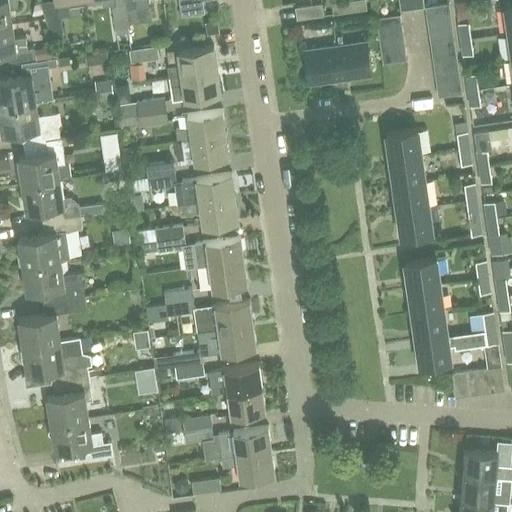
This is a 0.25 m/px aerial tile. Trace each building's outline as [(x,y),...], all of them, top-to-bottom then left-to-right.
[(17,8),(15,0),(0,0),(0,24),(14,23),(12,8),(17,8)] [(61,11),(71,10),(69,0),(56,0),(57,0),(42,2),(56,46),(63,45),(62,40),(64,40),(61,11)] [(128,18),(129,23),(153,20),(151,6),(147,6),(145,0),(125,0),(126,7),(128,18)] [(183,0),(184,1),(179,1),(181,16),(205,13),(203,0),(183,0)] [(351,10),(349,0),(332,2),(334,14),(351,11),(351,10)] [(351,10),(351,11),(368,9),(366,0),(349,0),(351,10)] [(400,0),(402,10),(413,8),(412,0),(400,0)] [(425,6),(426,14),(451,11),(449,0),(425,4),(425,6)] [(324,14),(322,2),(295,6),(297,18),(324,14)] [(426,14),(428,24),(452,20),(451,11),(426,14)] [(400,13),(376,17),(378,28),(402,25),(400,13)] [(428,24),(429,35),(454,32),(452,21),(428,24)] [(458,23),(460,39),(471,38),(469,21),(458,23)] [(27,50),(25,36),(16,37),(14,23),(0,24),(0,55),(2,65),(38,60),(36,48),(27,50)] [(402,25),(378,28),(380,40),(404,36),(402,25)] [(429,35),(431,46),(455,43),(454,32),(429,35)] [(404,36),(380,40),(381,51),(405,47),(404,36)] [(471,38),(460,39),(462,55),(474,53),(471,38)] [(337,45),(341,77),(372,73),(367,40),(337,45)] [(431,46),(433,59),(457,55),(455,43),(431,46)] [(341,77),(337,45),(306,49),(310,82),(341,77)] [(160,58),(158,46),(131,50),(132,62),(160,58)] [(179,51),(181,64),(168,65),(170,76),(218,69),(215,46),(179,51)] [(405,48),(381,51),(383,62),(407,59),(405,48)] [(433,59),(435,70),(459,67),(457,56),(433,59)] [(0,77),(0,105),(1,105),(37,100),(49,98),(49,97),(55,96),(49,62),(46,63),(46,59),(38,60),(2,65),(3,77),(0,77)] [(459,67),(435,70),(436,82),(460,78),(459,67)] [(173,99),(185,97),(221,92),(218,69),(170,76),(173,99)] [(477,73),(466,74),(465,74),(467,90),(479,88),(477,73)] [(112,77),(95,80),(97,91),(114,88),(112,77)] [(436,82),(438,95),(462,92),(460,78),(436,82)] [(114,88),(97,91),(99,101),(115,98),(114,88)] [(479,88),(467,90),(470,106),(481,105),(479,88)] [(120,116),(168,109),(166,98),(118,105),(120,116)] [(23,130),(25,142),(62,137),(58,113),(40,116),(37,100),(1,105),(4,121),(2,121),(4,133),(23,130)] [(177,139),(191,137),(191,138),(227,132),(224,108),(188,114),(190,128),(176,130),(177,139)] [(169,121),(168,110),(120,116),(118,116),(120,126),(142,123),(142,125),(169,121)] [(390,158),(423,153),(419,127),(386,132),(390,158)] [(490,129),(473,131),(479,167),(490,166),(487,149),(493,148),(490,129)] [(469,130),(457,132),(459,148),(471,146),(469,130)] [(231,157),(227,132),(191,138),(195,162),(231,157)] [(23,182),(23,183),(27,183),(61,177),(59,163),(65,162),(62,137),(25,142),(27,155),(19,156),(20,161),(16,161),(20,183),(23,182)] [(471,146),(459,148),(462,168),(457,169),(457,173),(474,172),(471,146)] [(104,150),(106,168),(122,166),(120,148),(104,150)] [(394,183),(427,179),(423,153),(390,158),(394,183)] [(175,160),(147,164),(149,176),(177,172),(175,160)] [(490,166),(479,167),(481,183),(492,181),(490,166)] [(149,176),(151,188),(178,184),(177,172),(149,176)] [(186,203),(191,202),(236,195),(233,173),(198,178),(199,191),(185,193),(186,203)] [(104,201),(66,206),(61,177),(27,183),(29,197),(25,197),(27,211),(42,209),(44,220),(105,211),(104,201)] [(427,179),(394,183),(398,209),(438,203),(430,204),(427,179)] [(467,199),(478,197),(476,181),(464,183),(467,199)] [(486,218),(497,216),(494,191),(482,192),(486,218)] [(192,211),(202,210),(204,225),(240,220),(236,195),(191,202),(192,211)] [(478,197),(467,199),(469,215),(480,214),(478,197)] [(438,203),(398,209),(401,235),(434,230),(432,218),(440,216),(438,203)] [(70,257),(66,230),(84,227),(82,215),(44,220),(46,232),(19,236),(23,264),(27,263),(62,258),(62,259),(70,257)] [(511,249),(511,239),(511,235),(507,236),(507,232),(500,232),(497,216),(486,218),(488,234),(489,234),(492,252),(511,249)] [(184,223),(134,230),(136,242),(186,235),(184,223)] [(137,250),(159,247),(160,252),(188,247),(186,235),(136,242),(137,250)] [(198,266),(210,264),(245,259),(242,235),(194,243),(198,266)] [(409,287),(442,282),(438,256),(405,261),(409,287)] [(44,289),(46,301),(87,295),(83,270),(64,273),(62,259),(62,258),(27,263),(29,277),(25,277),(28,292),(44,289)] [(249,283),(245,259),(210,264),(214,288),(249,283)] [(478,277),(488,275),(486,259),(476,260),(478,277)] [(488,275),(478,277),(480,293),(491,291),(488,275)] [(497,294),(508,293),(506,277),(495,279),(497,294)] [(412,312),(445,307),(442,282),(409,287),(412,312)] [(165,291),(167,303),(195,299),(193,287),(165,291)] [(511,292),(508,293),(497,294),(503,325),(507,325),(507,320),(511,318),(511,316),(510,302),(511,301),(511,292)] [(20,318),(24,345),(59,339),(57,326),(61,325),(59,312),(88,308),(87,295),(46,301),(48,314),(20,318)] [(197,311),(195,299),(167,303),(168,315),(197,311)] [(251,299),(201,307),(203,319),(196,320),(198,330),(255,322),(251,299)] [(445,307),(412,312),(416,338),(449,333),(445,307)] [(485,328),(497,326),(494,310),(483,312),(485,328)] [(204,341),(221,338),(222,351),(258,346),(255,322),(202,329),(204,341)] [(497,326),(485,328),(488,344),(499,342),(497,326)] [(487,341),(485,328),(449,333),(416,338),(420,364),(453,359),(450,343),(454,343),(454,346),(487,341)] [(504,345),(511,344),(511,328),(502,330),(504,345)] [(59,339),(24,345),(21,348),(23,358),(26,360),(28,373),(52,370),(53,381),(91,376),(90,366),(95,365),(94,355),(85,352),(83,352),(81,336),(63,339),(59,339)] [(175,354),(176,366),(204,362),(203,350),(175,354)] [(206,374),(204,362),(176,366),(178,377),(206,374)] [(211,370),(214,393),(228,391),(264,386),(260,362),(211,370)] [(505,389),(501,365),(488,366),(492,390),(505,389)] [(476,368),(481,392),(492,390),(488,366),(476,368)] [(476,368),(465,370),(468,394),(481,392),(476,368)] [(453,372),(452,372),(456,395),(468,394),(465,370),(453,372)] [(48,395),(52,422),(91,416),(88,400),(95,399),(91,376),(53,381),(55,394),(48,395)] [(268,409),(264,386),(228,391),(232,415),(268,409)] [(184,418),(186,430),(214,426),(212,413),(184,418)] [(52,422),(52,423),(49,430),(54,436),(56,450),(76,447),(78,459),(115,454),(113,441),(103,442),(101,431),(93,432),(91,416),(52,422)] [(184,430),(182,418),(166,421),(168,432),(184,430)] [(215,437),(214,426),(186,430),(187,441),(215,437)] [(269,426),(234,431),(219,433),(223,456),(273,449),(269,426)] [(465,447),(463,473),(496,476),(511,477),(511,464),(497,463),(499,450),(465,447)] [(224,465),(239,463),(241,477),(276,471),(273,449),(223,456),(224,465)] [(463,473),(461,498),(494,501),(496,476),(463,473)] [(222,489),(220,476),(193,480),(195,493),(222,489)] [(461,498),(459,511),(493,511),(494,501),(461,498)]
